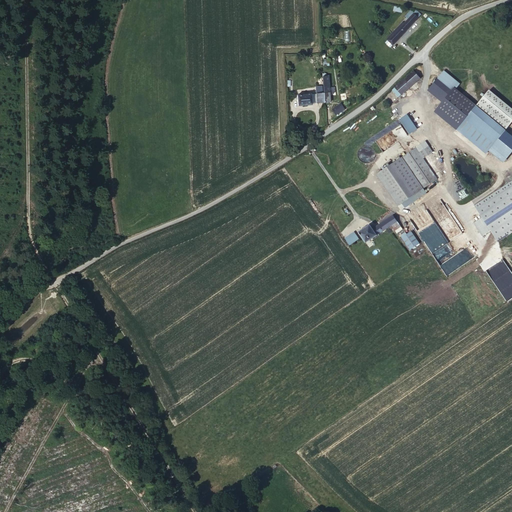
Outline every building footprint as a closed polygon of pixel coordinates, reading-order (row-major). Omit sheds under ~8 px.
[(416,28),(412,23),(409,25),(404,30),(403,29),(385,45),(391,52),(416,28)] [(414,76),(394,96),(399,101),(419,82),(414,76)] [(443,78),(437,85),(451,98),(458,90),(443,78)] [(324,100),(325,110),(331,109),(330,101),(330,94),(329,83),(323,83),(324,100)] [(436,99),(440,103),(444,106),(451,98),(437,85),(434,89),(430,94),(436,99)] [(444,106),(434,118),(491,168),(509,148),(451,98),(444,106)] [(317,111),(325,110),(324,100),(316,100),(317,111)] [(311,101),(297,102),(298,113),(311,111),(311,101)] [(332,108),(336,115),(345,110),(341,103),(332,108)] [(408,113),(399,118),(408,134),(417,130),(408,113)] [(357,141),(352,137),(343,146),(347,150),(357,141)] [(421,152),(402,164),(423,196),(436,188),(433,183),(419,161),(424,157),(421,152)] [(429,154),(424,157),(419,161),(433,183),(443,176),(429,154)] [(402,164),(391,172),(411,204),(423,196),(402,164)] [(291,168),(283,174),(287,180),(295,174),(291,168)] [(411,204),(391,172),(380,179),(401,211),(411,204)] [(511,180),(473,204),(481,217),(473,222),(482,236),(491,230),(497,240),(511,230),(511,227),(511,228),(511,227),(511,180)] [(385,222),(392,232),(397,229),(390,219),(385,222)] [(389,234),(392,232),(385,222),(382,224),(387,232),(389,234)] [(376,228),(381,235),(387,232),(382,224),(376,228)] [(354,236),(357,241),(363,249),(381,235),(376,228),(370,232),(366,227),(354,236)] [(411,230),(401,236),(410,250),(420,244),(411,230)] [(443,263),(449,272),(472,258),(466,248),(443,263)]
